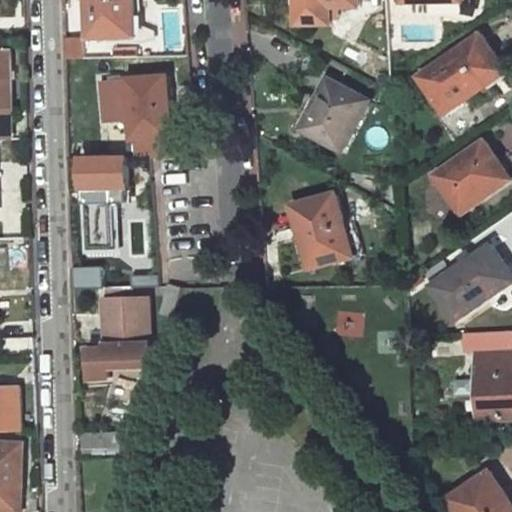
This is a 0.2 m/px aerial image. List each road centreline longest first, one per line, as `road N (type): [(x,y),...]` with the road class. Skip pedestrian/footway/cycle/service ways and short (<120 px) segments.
road 1 (residential): [(56,511),(47,0)]
road 2 (residential): [(215,0),(235,288)]
